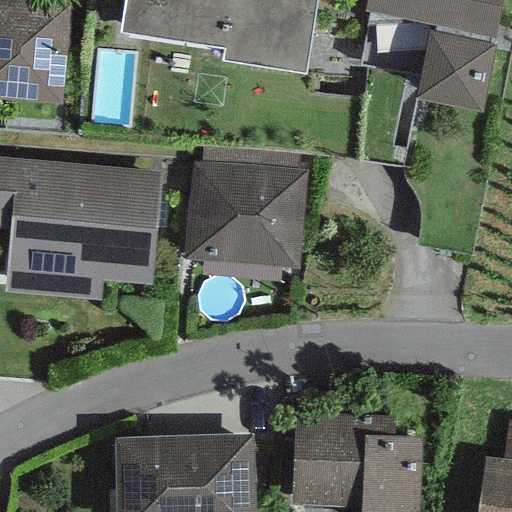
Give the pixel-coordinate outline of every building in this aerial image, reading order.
[(0,0),(0,89),(61,95),(69,0),(67,0),(0,0)] [(314,0),(122,0),(120,19),(222,37),(220,46),(304,60),(314,0)] [(499,0),(364,0),(364,3),(371,4),(359,62),(417,74),(414,87),(479,100),(499,0)] [(298,155),(202,147),(201,161),(192,161),(185,253),(202,254),(201,268),(279,274),(280,259),(297,260),(304,168),(297,167),(298,155)] [(160,166),(0,153),(0,221),(10,222),(5,284),(100,291),(102,271),(151,275),(160,166)] [(363,412),(294,409),(290,497),(358,500),(363,412)] [(393,430),(394,414),(363,412),(358,500),(357,511),(418,511),(422,431),(393,430)] [(511,511),(511,424),(508,453),(487,454),(477,511),(511,511)] [(253,511),(251,427),(112,431),(114,511),(253,511)]
